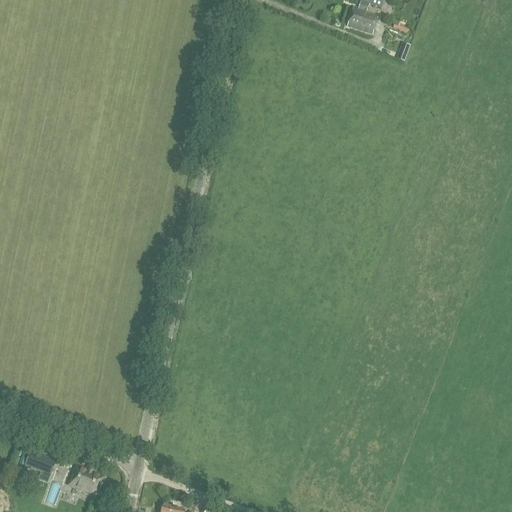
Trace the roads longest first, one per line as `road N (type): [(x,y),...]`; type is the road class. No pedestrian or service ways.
road 1 (unclassified): [(139,474),(242,0)]
road 2 (unclassified): [(139,474),(0,422)]
